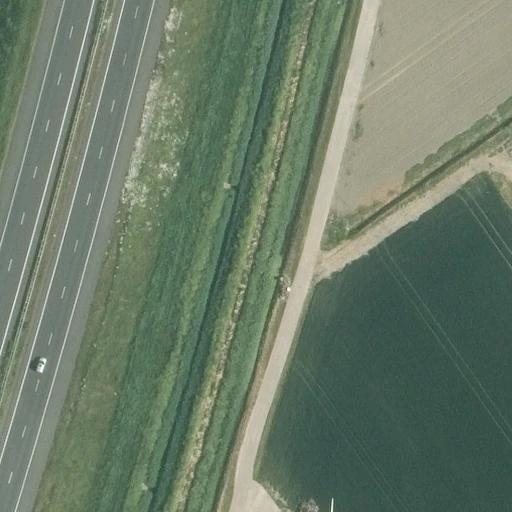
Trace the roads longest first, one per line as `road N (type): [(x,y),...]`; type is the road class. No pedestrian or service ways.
road 1 (motorway): [(8,511),(150,0)]
road 2 (motorway): [(72,0),(0,289)]
